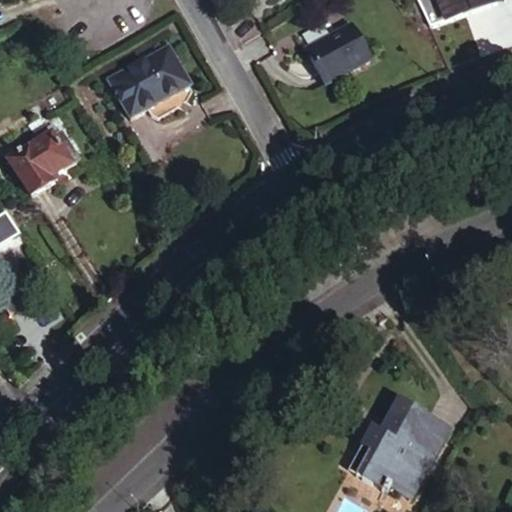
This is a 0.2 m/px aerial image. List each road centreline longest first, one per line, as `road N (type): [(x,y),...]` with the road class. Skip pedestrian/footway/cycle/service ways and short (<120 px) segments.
road 1 (residential): [(108,511),(284,332),(405,257),(511,216)]
road 2 (tertiary): [(307,192),(162,305),(0,463)]
road 3 (tertiary): [(511,95),(382,146),(307,192)]
road 4 (residential): [(307,192),(189,0)]
